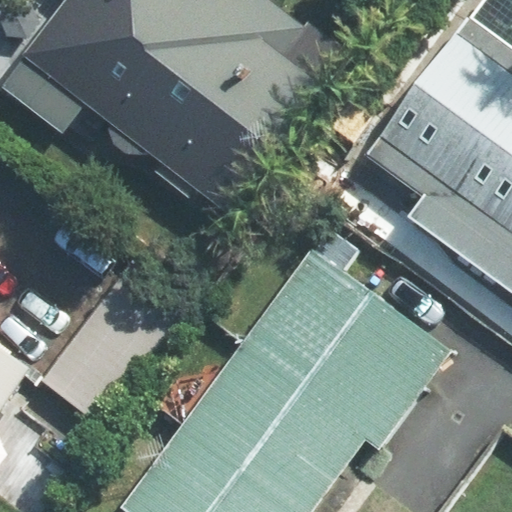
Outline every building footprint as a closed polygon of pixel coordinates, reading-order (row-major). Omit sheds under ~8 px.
[(36,0),(19,24),(51,48),(20,89),(80,136),(111,95),(263,210),(357,87),(295,39),(315,14),(296,0),(36,0)] [(511,12),(495,0),(372,170),(425,209),(413,226),(511,297),(511,12)] [(338,228),(232,369),(214,355),(176,406),(194,420),(131,503),(143,511),(318,511),(378,432),(396,446),(468,350),(357,266),(368,251),(338,228)] [(147,251),(53,376),(119,426),(213,301),(147,251)] [(0,481),(42,511),(46,511),(89,452),(17,400),(39,369),(0,341),(0,481)]
